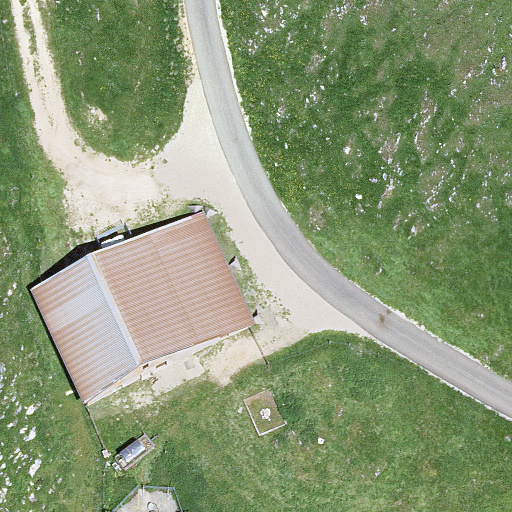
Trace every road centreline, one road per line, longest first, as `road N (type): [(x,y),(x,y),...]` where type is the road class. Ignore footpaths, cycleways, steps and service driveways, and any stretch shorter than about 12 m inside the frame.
road 1 (track): [(203,0),(248,184),(278,241),(352,311),(511,405)]
road 2 (track): [(33,0),(35,68),(102,176),(248,184)]
